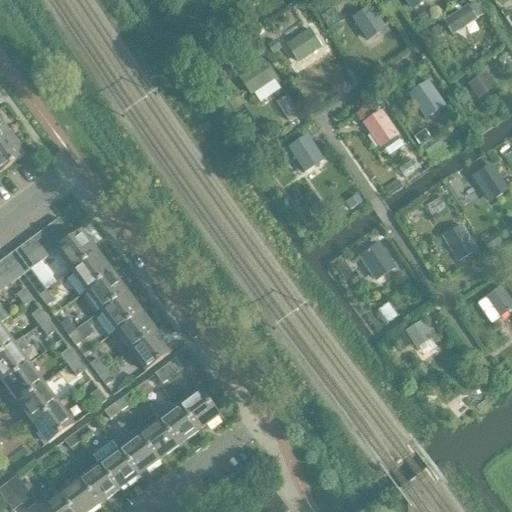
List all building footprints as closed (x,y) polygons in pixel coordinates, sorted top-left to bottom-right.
[(404,0),(412,11),(427,0),(404,0)] [(320,14),(329,8),(325,2),(316,8),(320,14)] [(386,30),(371,7),(352,20),(367,43),(386,30)] [(477,21),(474,17),(468,7),(443,23),(452,37),(477,21)] [(310,31),(287,46),(298,63),(321,48),(310,31)] [(275,42),(268,47),(273,55),(280,50),(275,42)] [(252,97),(276,80),(263,61),(239,78),(252,97)] [(477,101),(496,88),(486,73),(467,87),(477,101)] [(444,109),(427,83),(409,95),(426,120),(444,109)] [(363,125),(380,150),(399,136),(382,112),(363,125)] [(0,142),(9,136),(0,122),(0,142)] [(0,174),(25,156),(9,136),(0,142),(0,174)] [(307,138),(289,149),(305,173),(322,161),(307,138)] [(491,167),(474,178),(485,195),(502,184),(491,167)] [(463,183),(453,190),(462,205),(473,198),(463,183)] [(357,197),(346,204),(350,210),(361,203),(357,197)] [(73,239),(59,220),(49,227),(64,247),(73,239)] [(477,253),(463,226),(443,237),(457,264),(477,253)] [(49,227),(40,234),(54,254),(56,252),(64,247),(49,227)] [(82,233),(73,239),(64,247),(56,252),(72,273),(97,254),(82,233)] [(40,234),(39,234),(30,241),(44,261),(54,254),(40,234)] [(494,236),(484,243),(489,250),(499,244),(494,236)] [(20,248),(35,268),(44,261),(30,241),(20,248)] [(358,258),(375,283),(397,268),(379,243),(358,258)] [(25,275),(35,268),(20,248),(11,256),(25,275)] [(86,293),(112,274),(97,254),(72,273),(86,293)] [(25,275),(11,256),(1,263),(15,282),(25,275)] [(15,282),(1,263),(0,263),(0,281),(6,289),(15,282)] [(101,313),(127,294),(112,274),(86,293),(101,313)] [(36,280),(28,286),(37,298),(45,292),(36,280)] [(511,311),(511,304),(501,288),(487,298),(501,319),(511,311)] [(32,302),(24,290),(16,296),(24,307),(32,302)] [(45,308),(52,303),(45,292),(37,298),(45,308)] [(116,333),(141,314),(127,294),(101,313),(116,333)] [(0,325),(9,319),(0,307),(0,325)] [(37,311),(29,317),(37,328),(45,322),(37,311)] [(130,353),(156,334),(141,314),(116,333),(130,353)] [(65,319),(57,325),(66,338),(75,332),(65,319)] [(45,339),(53,333),(45,322),(37,328),(45,339)] [(433,339),(422,322),(405,333),(416,351),(433,339)] [(0,355),(14,345),(0,326),(0,355)] [(74,348),(82,342),(75,332),(66,338),(74,348)] [(145,373),(171,354),(156,334),(130,353),(145,373)] [(24,339),(14,346),(14,345),(0,355),(0,379),(3,384),(29,365),(20,354),(30,347),(24,339)] [(66,351),(58,356),(67,368),(75,363),(66,351)] [(95,359),(87,365),(96,378),(104,372),(95,359)] [(176,360),(155,375),(162,385),(183,370),(176,360)] [(75,379),(82,373),(75,363),(67,368),(75,379)] [(18,404),(43,386),(29,365),(3,384),(18,404)] [(112,382),(104,372),(96,378),(103,388),(112,382)] [(141,398),(152,390),(147,382),(135,390),(141,398)] [(33,424),(58,405),(43,386),(18,404),(33,424)] [(104,403),(96,391),(89,397),(97,408),(104,403)] [(219,418),(200,393),(179,408),(198,433),(219,418)] [(131,406),(125,397),(115,404),(121,413),(131,406)] [(103,413),(109,421),(121,413),(115,404),(103,413)] [(48,445),(73,426),(58,405),(33,424),(48,445)] [(169,416),(161,406),(151,414),(154,417),(159,423),(178,448),(198,433),(179,408),(169,416)] [(132,428),(158,463),(178,448),(159,423),(154,417),(144,424),(142,421),(132,428)] [(90,436),(83,427),(74,433),(81,442),(90,436)] [(122,435),(112,442),(138,477),(158,463),(132,428),(135,431),(125,438),(122,435)] [(62,442),(69,451),(81,442),(74,433),(62,442)] [(112,442),(92,457),(118,492),(138,477),(112,442)] [(42,472),(53,464),(47,456),(36,464),(42,472)] [(79,482),(80,482),(98,507),(118,492),(92,457),(72,473),(79,482)] [(27,511),(37,504),(17,478),(7,485),(27,511)] [(80,482),(79,482),(60,496),(71,511),(91,511),(98,507),(80,482)] [(12,511),(21,506),(25,511),(27,511),(7,485),(0,490),(0,495),(12,511)] [(252,505),(257,511),(288,511),(272,490),(252,505)] [(40,511),(39,511),(71,511),(60,496),(40,511)]
